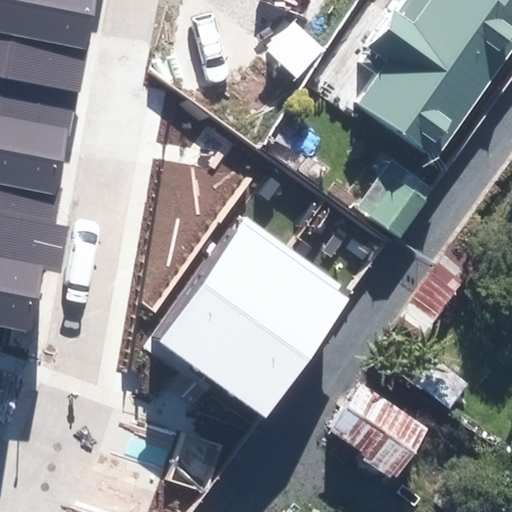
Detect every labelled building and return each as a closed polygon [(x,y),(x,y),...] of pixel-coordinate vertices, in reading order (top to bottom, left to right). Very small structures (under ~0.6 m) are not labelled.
[(0,0),(0,33),(85,50),(88,50),(98,0),(0,0)] [(511,0),(403,0),(398,7),(392,3),(364,42),(386,58),(355,100),(427,152),(511,33),(511,0)] [(0,116),(69,130),(85,50),(0,33),(0,116)] [(0,214),(51,225),(69,130),(0,116),(0,214)] [(439,191),(399,162),(363,212),(403,241),(439,191)] [(0,214),(0,323),(35,330),(47,269),(58,272),(67,228),(51,225),(0,214)] [(351,297),(245,223),(160,344),(266,418),(351,297)] [(474,256),(450,240),(394,317),(417,334),(474,256)] [(424,425),(357,377),(323,423),(390,472),(424,425)]
